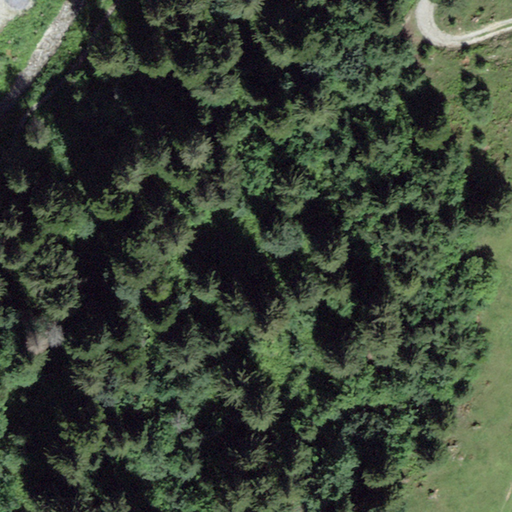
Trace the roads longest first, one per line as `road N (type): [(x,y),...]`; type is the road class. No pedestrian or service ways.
road 1 (track): [(0,147),(45,115),(106,0)]
road 2 (track): [(434,0),(425,14),(438,41),(471,42),(511,26)]
